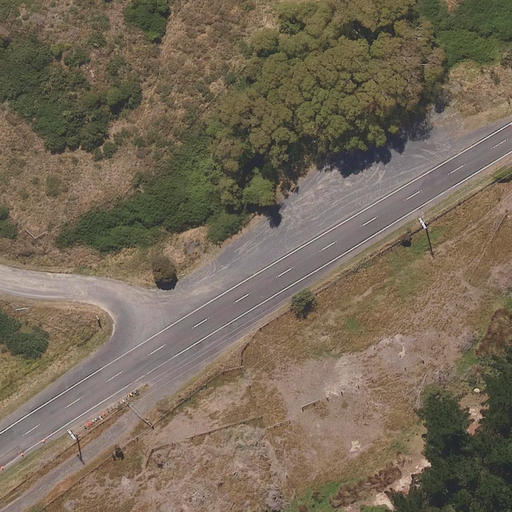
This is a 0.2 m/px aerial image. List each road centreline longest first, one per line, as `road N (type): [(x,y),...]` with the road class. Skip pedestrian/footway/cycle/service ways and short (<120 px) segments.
road 1 (secondary): [(511,137),(164,345)]
road 2 (secondary): [(164,345),(0,452)]
road 3 (residential): [(164,345),(133,309),(102,294),(0,277)]
